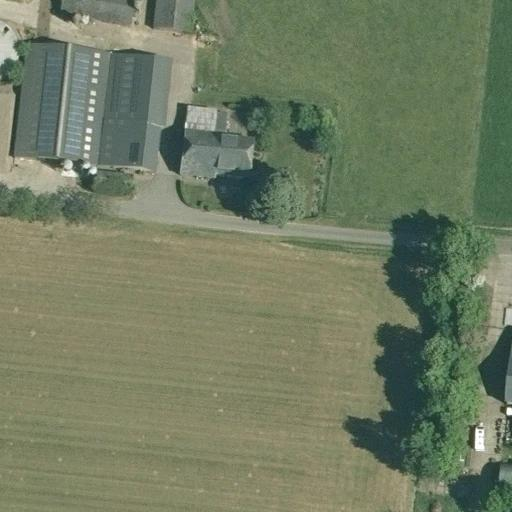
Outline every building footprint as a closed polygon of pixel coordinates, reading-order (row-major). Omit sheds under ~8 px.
[(133,0),(59,0),(57,15),(129,28),(133,0)] [(190,35),(193,0),(154,0),(151,31),(190,35)] [(9,74),(9,73),(10,72),(11,71),(11,70),(12,70),(12,69),(13,68),(13,67),(14,66),(14,65),(15,64),(15,63),(15,62),(16,62),(16,61),(16,60),(16,59),(17,58),(17,57),(17,56),(17,55),(17,54),(17,53),(17,52),(17,51),(17,50),(17,49),(17,48),(16,47),(16,46),(16,45),(16,44),(15,43),(15,42),(15,41),(14,40),(14,39),(13,38),(13,37),(13,36),(12,36),(11,35),(11,34),(10,33),(10,32),(9,32),(8,31),(8,30),(7,29),(6,29),(5,28),(4,27),(3,26),(2,26),(1,25),(0,25),(0,24),(0,80),(1,80),(2,79),(3,79),(4,78),(5,77),(6,76),(7,76),(7,75),(8,74),(9,74)] [(163,131),(171,63),(116,57),(109,121),(101,121),(108,55),(47,48),(27,46),(15,159),(34,162),(154,175),(160,130),(163,131)] [(214,178),(249,181),(252,141),(223,138),(224,135),(226,115),(215,114),(213,133),(183,130),(178,177),(214,181),(214,178)] [(129,198),(132,177),(95,173),(92,194),(129,198)] [(511,510),(511,467),(501,466),(496,510),(511,510)]
